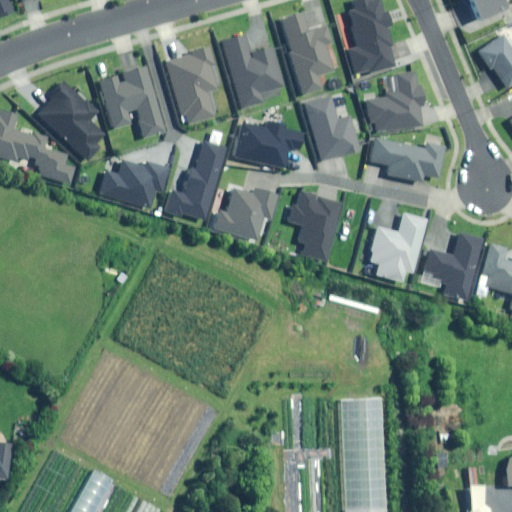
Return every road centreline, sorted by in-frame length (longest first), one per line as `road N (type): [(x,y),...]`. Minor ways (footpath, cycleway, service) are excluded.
road 1 (tertiary): [(0,61),(195,0)]
road 2 (residential): [(417,0),(489,189)]
